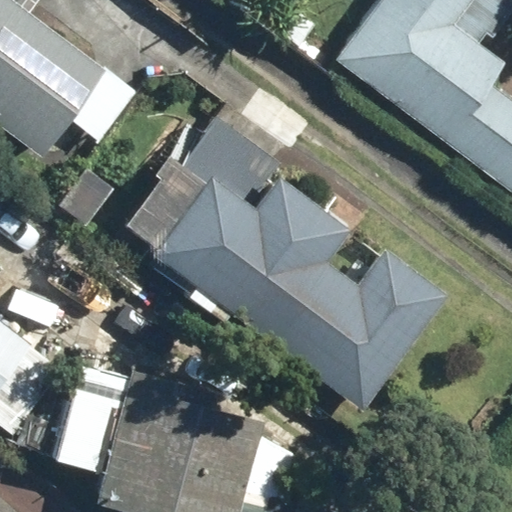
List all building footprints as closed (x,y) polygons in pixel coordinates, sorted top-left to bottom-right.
[(5,0),(0,0),(0,140),(30,163),(100,72),(5,0)] [(511,0),(371,0),(325,63),(511,200),(511,106),(482,85),(499,63),(479,48),(511,1),(511,0)] [(140,244),(133,254),(353,412),(438,294),(272,175),(279,165),(200,108),(115,226),(140,244)] [(0,384),(25,352),(0,332),(0,384)] [(222,511),(247,407),(66,365),(44,459),(84,468),(77,499),(111,506),(109,511),(222,511)]
